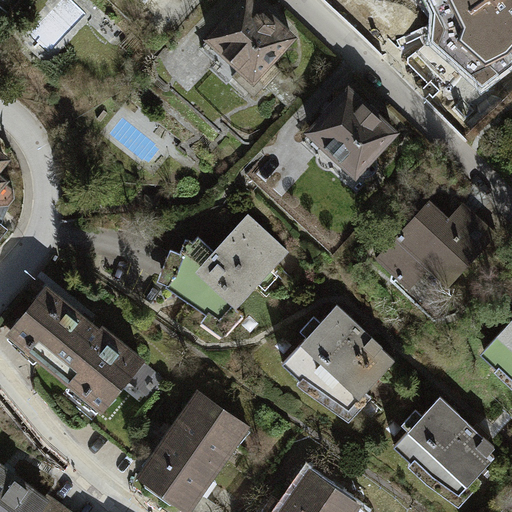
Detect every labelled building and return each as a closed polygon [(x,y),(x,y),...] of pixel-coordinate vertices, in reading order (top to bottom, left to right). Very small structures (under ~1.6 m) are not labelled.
[(291,37),(250,0),(244,0),(201,47),(253,96),(279,69),(270,60),(291,37)] [(511,0),(433,0),(439,11),(434,41),(484,84),(511,62),(511,0)] [(132,32),(121,43),(131,54),(143,44),(132,32)] [(393,131),(348,90),(301,140),(317,155),(317,161),(325,168),(332,169),(356,191),(366,180),(366,175),(370,174),(373,171),(375,168),(376,163),(375,159),(374,156),(389,139),(389,135),(393,131)] [(0,177),(0,163),(4,158),(0,155),(0,205),(9,205),(14,197),(13,188),(0,177)] [(429,201),(376,257),(397,276),(415,257),(446,286),(496,232),(464,202),(448,219),(429,201)] [(185,238),(165,284),(219,322),(288,251),(249,214),(214,250),(198,235),(191,241),(185,238)] [(45,289),(10,330),(102,407),(127,377),(150,397),(157,388),(154,385),(160,377),(101,327),(97,332),(45,289)] [(336,304),(282,362),(301,379),(304,376),(330,400),(338,392),(351,405),(394,359),(336,304)] [(511,317),(483,349),(511,376),(511,317)] [(199,394),(141,475),(186,506),(243,425),(199,394)] [(441,396),(393,444),(411,461),(415,457),(440,482),(447,475),(461,489),(493,455),(488,450),(492,445),(441,396)] [(36,511),(47,498),(0,462),(0,511),(36,511)] [(311,473),(282,511),(350,511),(355,504),(311,473)] [(64,511),(47,498),(36,511),(64,511)]
